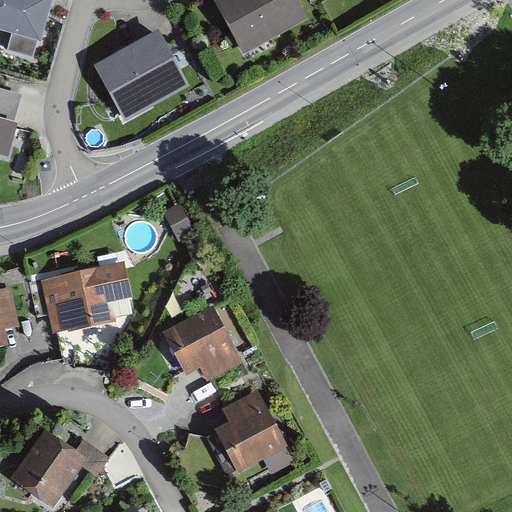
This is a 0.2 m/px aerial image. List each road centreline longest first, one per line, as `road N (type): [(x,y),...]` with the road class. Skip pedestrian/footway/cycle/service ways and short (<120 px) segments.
road 1 (tertiary): [(446,0),(83,198)]
road 2 (residential): [(0,402),(56,391),(115,414),(176,511)]
road 3 (residential): [(83,198),(60,124),(85,0)]
